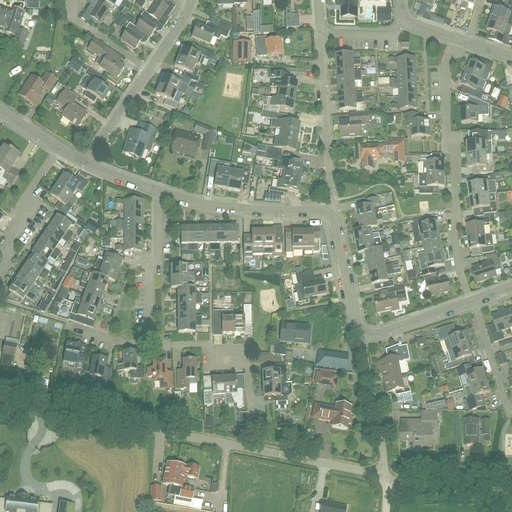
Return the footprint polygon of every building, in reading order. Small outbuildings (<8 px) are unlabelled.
[(26,0),(26,9),(39,9),(39,3),(47,4),(46,0),(26,0)] [(99,24),(108,10),(109,9),(94,0),(90,0),(89,3),(90,4),(81,18),(86,21),(89,17),(99,24)] [(115,5),(118,0),(126,0),(132,4),(133,3),(127,0),(94,0),(109,9),(108,10),(112,12),(116,6),(115,5)] [(157,0),(148,14),(147,15),(164,26),(167,21),(166,20),(175,6),(170,3),(167,7),(157,0)] [(356,0),(335,0),(336,6),(342,6),(341,18),(355,18),(356,7),(357,7),(356,0)] [(440,0),(429,0),(427,5),(426,9),(428,10),(430,6),(432,6),(434,0),(440,2),(440,0)] [(475,0),(463,0),(463,3),(461,9),(466,10),(468,4),(474,6),(475,0)] [(511,2),(509,2),(506,12),(495,8),(491,20),(511,27),(506,25),(510,14),(511,14),(511,2)] [(0,27),(7,30),(5,34),(15,37),(13,43),(23,47),(28,33),(18,30),(20,25),(24,13),(14,9),(13,13),(0,8),(0,27)] [(286,22),(299,22),(299,15),(291,15),(291,9),(285,9),(286,22)] [(147,15),(148,14),(144,12),(140,17),(142,18),(135,28),(149,38),(156,28),(161,31),(164,26),(147,15)] [(487,31),(489,31),(486,39),(507,46),(511,48),(511,47),(511,38),(508,38),(511,27),(491,20),(487,31)] [(220,21),(217,27),(229,32),(232,26),(220,21)] [(135,28),(129,23),(125,28),(127,30),(120,40),(135,50),(141,40),(146,43),(149,38),(135,28)] [(226,39),(229,32),(217,27),(210,24),(207,30),(196,26),(191,38),(209,45),(212,38),(219,40),(220,37),(226,39)] [(267,56),(281,55),(280,39),(265,40),(265,39),(260,39),(260,36),(248,37),(249,51),(255,50),(254,48),(265,47),(265,48),(267,48),(267,56)] [(112,60),(116,55),(106,48),(94,40),(88,49),(99,57),(105,60),(100,67),(116,78),(123,68),(112,60)] [(200,67),(207,52),(195,47),(193,53),(182,48),(178,58),(195,65),(200,67)] [(336,55),(337,67),(354,66),(360,66),(360,60),(353,61),(353,54),(336,55)] [(198,72),(193,70),(195,65),(178,58),(174,67),(185,71),(183,77),(190,81),(197,83),(200,77),(197,76),(198,72)] [(397,63),(398,71),(416,71),(416,58),(397,59),(389,59),(389,64),(397,63)] [(72,59),(70,62),(69,63),(72,64),(71,66),(79,71),(82,65),(72,59)] [(471,63),(469,67),(467,67),(465,67),(464,71),(465,73),(467,74),(466,75),(487,83),(487,82),(481,80),(484,73),(490,75),(493,65),(481,61),(479,66),(471,63)] [(354,72),(354,66),(337,67),(337,78),(361,77),(361,72),(354,72)] [(86,82),(91,85),(83,96),(83,97),(93,103),(97,98),(102,102),(106,96),(110,91),(99,84),(103,79),(90,70),(86,76),(89,78),(86,82)] [(417,84),(416,71),(398,71),(398,80),(390,80),(390,85),(417,84)] [(267,79),(271,79),(270,88),(273,88),(273,89),(278,89),(295,92),(297,83),(281,80),(282,75),(268,72),(267,79)] [(48,93),(56,81),(45,74),(39,83),(31,78),(19,96),(19,97),(32,105),(38,96),(42,89),(48,93)] [(176,93),(184,96),(190,81),(183,77),(176,75),(173,81),(163,76),(162,77),(160,77),(157,84),(159,85),(159,86),(176,93)] [(484,90),(487,83),(466,75),(462,86),(470,89),(467,95),(471,96),(482,101),(484,96),(484,95),(482,94),(484,90)] [(361,81),(361,77),(337,78),(338,89),(355,88),(355,82),(361,81)] [(417,96),(417,84),(390,85),(390,90),(398,89),(399,96),(417,96)] [(172,102),(175,96),(176,93),(159,86),(155,95),(158,96),(166,100),(163,105),(175,110),(177,104),(172,102)] [(355,94),(355,88),(338,89),(338,96),(338,100),(363,98),(363,96),(363,94),(355,94)] [(294,96),(295,92),(278,89),(276,96),(276,99),(276,100),(293,103),(294,96)] [(75,99),(72,96),(64,91),(61,96),(56,102),(67,110),(62,117),(77,128),(86,115),(71,105),(75,99)] [(418,109),(417,96),(399,96),(399,105),(391,106),(391,110),(400,110),(418,109)] [(292,111),(293,103),(276,100),(276,99),(272,99),(267,98),(266,106),(263,106),(262,112),(275,114),(276,108),(292,111)] [(363,104),(363,103),(368,103),(371,103),(370,98),(368,98),(363,98),(338,100),(339,111),(356,110),(356,104),(363,104)] [(478,116),(489,116),(489,106),(475,100),(471,110),(461,110),(462,124),(478,124),(478,116)] [(186,114),(188,108),(182,105),(179,111),(186,114)] [(299,125),(278,121),(274,120),(275,114),(262,112),(261,118),(272,120),(270,128),(277,129),(281,130),(281,129),(298,132),(299,125)] [(361,125),(369,125),(368,114),(355,115),(355,121),(340,122),(340,138),(362,137),(361,125)] [(411,137),(431,137),(430,122),(418,122),(418,115),(405,116),(406,127),(411,127),(411,137)] [(147,142),(152,144),(157,131),(145,126),(141,124),(139,130),(142,132),(141,135),(131,131),(128,139),(129,139),(123,153),(140,159),(147,142)] [(206,141),(211,142),(213,131),(203,127),(201,132),(207,134),(206,141)] [(296,144),(298,132),(281,129),(281,130),(279,141),(296,144)] [(195,157),(200,137),(176,132),(171,151),(195,157)] [(492,132),(479,133),(479,132),(469,132),(469,143),(467,143),(467,156),(487,155),(492,155),(492,132)] [(294,152),(296,144),(279,141),(275,140),(273,148),(266,147),(265,153),(278,155),(279,149),(294,152)] [(379,153),(388,153),(394,153),(394,164),(404,163),(403,143),(384,144),(384,146),(379,147),(379,146),(362,147),(362,160),(363,160),(363,169),(373,169),(373,160),(379,160),(379,153)] [(19,175),(10,169),(18,156),(9,150),(8,151),(3,148),(0,152),(0,170),(1,171),(0,172),(0,187),(2,189),(6,183),(9,185),(7,188),(10,190),(19,175)] [(277,161),(278,155),(265,153),(264,159),(277,161)] [(432,163),(432,157),(421,157),(421,155),(406,155),(406,161),(420,162),(420,163),(423,164),(423,175),(419,175),(423,175),(428,175),(444,175),(444,163),(432,163)] [(487,155),(467,156),(468,168),(480,168),(480,174),(493,174),(493,155),(492,155),(487,155)] [(226,190),(229,171),(223,170),(225,163),(211,161),(208,175),(215,176),(213,188),(226,190)] [(279,171),(283,172),(284,171),(301,174),(302,166),(281,162),(279,171)] [(238,173),(229,171),(226,190),(239,192),(241,181),(248,182),(250,168),(239,166),(238,173)] [(252,177),(260,178),(262,167),(254,166),(252,177)] [(299,185),(301,174),(284,171),(283,172),(282,182),(299,185)] [(494,176),(479,178),(480,184),(469,185),(470,198),(489,195),(487,182),(511,179),(510,172),(494,174),(494,176)] [(64,175),(57,186),(77,200),(72,196),(76,190),(82,193),(89,183),(78,175),(74,182),(64,175)] [(432,188),(444,188),(444,175),(428,175),(423,175),(419,175),(419,188),(419,191),(415,191),(415,196),(419,196),(419,195),(432,194),(432,188)] [(297,193),(299,185),(282,182),(278,181),(276,189),(268,188),(267,194),(284,197),(286,195),(287,191),(297,193)] [(66,216),(77,200),(57,186),(50,196),(59,202),(55,209),(66,216)] [(489,196),(489,195),(470,198),(472,210),(483,209),(484,215),(497,213),(495,195),(489,196)] [(356,209),(359,220),(388,215),(386,208),(374,211),(373,206),(380,205),(378,199),(365,201),(366,207),(356,209)] [(124,204),(124,213),(142,213),(142,200),(124,200),(116,200),(116,204),(124,204)] [(142,226),(142,213),(124,213),(124,221),(115,221),(115,225),(142,226)] [(496,216),(498,223),(505,221),(503,214),(496,216)] [(67,231),(71,226),(74,225),(76,223),(64,215),(61,219),(56,216),(50,225),(70,239),(73,235),(67,231)] [(376,222),(383,220),(388,219),(388,215),(359,220),(361,231),(371,229),(378,228),(376,222)] [(467,227),(469,238),(485,236),(484,224),(490,223),(490,218),(478,219),(479,225),(467,227)] [(414,221),(415,227),(413,227),(414,233),(410,234),(410,239),(415,238),(415,239),(438,234),(436,223),(426,225),(425,219),(414,221)] [(94,234),(97,228),(89,223),(85,228),(94,234)] [(70,239),(50,225),(44,234),(58,244),(61,240),(67,243),(70,239)] [(142,238),(142,226),(115,225),(115,230),(124,230),(124,238),(142,238)] [(192,251),(192,227),(180,227),(180,244),(187,244),(187,251),(192,251)] [(203,244),(203,227),(192,227),(192,251),(197,251),(197,244),(203,244)] [(214,251),(214,227),(203,227),(203,244),(209,244),(209,251),(214,251)] [(225,244),(225,227),(214,227),(214,251),(219,251),(219,244),(225,244)] [(237,227),(225,227),(225,244),(225,251),(230,251),(230,244),(237,244),(237,227)] [(312,232),(301,232),(302,251),(312,251),(312,253),(320,253),(319,229),(312,229),(312,232)] [(383,233),(379,234),(372,235),(371,229),(361,231),(354,232),(356,244),(380,239),(379,239),(384,238),(383,233)] [(302,251),(301,232),(292,232),(292,230),(285,230),(285,253),(292,253),(292,251),(302,251)] [(262,255),(262,231),(251,231),(251,238),(245,238),(245,251),(245,258),(252,258),(252,255),(262,255)] [(282,258),(282,238),(273,238),(273,231),(262,231),(262,255),(273,255),(273,258),(282,258)] [(60,253),(54,249),(58,244),(44,234),(37,244),(57,257),(60,253)] [(441,245),(438,234),(415,239),(416,244),(423,242),(424,248),(441,245)] [(398,235),(390,236),(392,247),(400,246),(398,235)] [(486,248),(485,236),(469,238),(470,250),(482,249),(482,254),(494,253),(494,247),(486,248)] [(142,252),(142,238),(124,238),(124,246),(115,246),(115,251),(124,251),(124,252),(142,252)] [(382,249),(380,244),(380,239),(356,244),(358,255),(366,253),(375,251),(382,249)] [(76,253),(80,246),(75,243),(71,250),(76,253)] [(54,261),(57,257),(37,244),(31,253),(33,255),(33,254),(46,263),(46,262),(49,258),(54,261)] [(443,256),(441,245),(424,248),(425,254),(411,257),(412,262),(420,260),(443,256)] [(389,248),(382,249),(375,251),(366,253),(368,264),(384,261),(383,254),(390,253),(389,248)] [(121,261),(109,257),(110,252),(105,251),(103,255),(105,256),(103,261),(97,259),(95,264),(118,272),(121,261)] [(192,261),(192,257),(192,252),(181,252),(181,262),(192,261)] [(71,253),(66,260),(71,264),(75,256),(71,253)] [(48,263),(46,262),(46,263),(33,254),(33,255),(27,263),(47,277),(49,273),(44,269),(48,263)] [(495,272),(502,270),(497,255),(486,257),(488,263),(473,269),(478,284),(497,277),(495,272)] [(445,267),(443,256),(420,260),(421,266),(427,264),(428,270),(421,271),(423,277),(436,275),(435,268),(445,267)] [(397,264),(385,266),(384,261),(368,264),(370,274),(398,269),(397,264)] [(47,277),(27,263),(21,272),(35,282),(38,277),(43,281),(47,277)] [(66,273),(70,266),(65,263),(61,270),(66,273)] [(114,283),(118,272),(95,264),(94,269),(100,271),(98,276),(98,277),(107,280),(114,283)] [(170,266),(170,277),(194,277),(194,272),(187,272),(187,266),(170,266)] [(72,279),(78,269),(73,268),(68,277),(72,279)] [(388,282),(387,276),(401,274),(400,269),(398,269),(370,274),(372,286),(379,284),(380,290),(393,287),(394,287),(393,281),(392,282),(388,282)] [(407,272),(408,280),(416,279),(415,270),(407,272)] [(31,287),(35,282),(21,272),(14,282),(34,295),(37,291),(31,287)] [(313,272),(302,274),(297,275),(296,276),(296,280),(298,286),(296,287),(299,303),(308,301),(308,298),(326,294),(323,281),(323,282),(322,278),(315,279),(313,272)] [(104,291),(107,280),(98,277),(98,276),(92,274),(90,280),(83,278),(81,283),(104,291)] [(194,282),(194,277),(170,277),(170,289),(177,289),(187,288),(187,282),(194,282)] [(430,296),(450,292),(448,280),(438,282),(437,277),(425,279),(426,289),(429,289),(430,296)] [(34,295),(14,282),(8,291),(10,293),(5,301),(19,305),(22,301),(26,295),(31,299),(34,295)] [(100,301),(104,291),(81,283),(80,287),(86,289),(84,295),(100,301)] [(194,288),(187,288),(177,289),(177,299),(208,299),(208,294),(201,294),(194,294),(194,288)] [(404,288),(390,291),(391,297),(375,300),(378,314),(399,309),(397,300),(406,298),(404,288)] [(97,311),(100,301),(84,295),(82,301),(75,299),(74,303),(97,311)] [(201,304),(201,300),(208,300),(208,299),(177,299),(177,310),(194,310),(194,304),(201,304)] [(16,309),(0,303),(0,308),(14,313),(16,309)] [(44,313),(49,305),(45,303),(40,311),(44,313)] [(93,322),(97,311),(74,303),(68,320),(84,326),(86,319),(93,322)] [(251,306),(243,306),(243,311),(240,311),(238,313),(232,313),(232,312),(233,334),(244,334),(244,326),(251,326),(251,306)] [(510,329),(504,311),(503,309),(499,311),(499,313),(492,316),(495,325),(489,327),(494,343),(505,340),(502,331),(510,329)] [(194,316),(194,310),(177,310),(177,322),(209,322),(209,321),(201,321),(201,316),(194,316)] [(233,334),(232,312),(215,312),(215,326),(221,326),(221,334),(233,334)] [(194,327),(201,327),(209,327),(209,322),(177,322),(177,333),(194,333),(194,327)] [(306,343),(308,326),(281,324),(280,341),(306,343)] [(469,345),(466,334),(454,337),(451,328),(437,333),(440,342),(445,341),(448,351),(469,345)] [(502,353),(511,349),(511,340),(499,345),(502,353)] [(0,381),(1,381),(0,387),(9,389),(11,382),(15,383),(17,374),(13,373),(13,371),(9,370),(12,357),(14,357),(16,346),(5,343),(2,355),(3,355),(0,367),(0,381)] [(82,370),(84,357),(78,356),(80,346),(67,344),(63,362),(76,365),(75,369),(82,370)] [(267,356),(280,359),(282,347),(269,344),(267,356)] [(473,357),(469,345),(446,352),(449,364),(446,365),(447,371),(451,369),(463,366),(461,360),(473,357)] [(381,362),(384,379),(401,375),(399,363),(410,361),(407,346),(396,349),(395,347),(386,350),(389,361),(381,362)] [(135,353),(123,353),(123,366),(116,366),(116,371),(123,371),(130,371),(130,379),(131,379),(137,379),(142,379),(142,366),(136,367),(135,353)] [(507,364),(504,353),(496,355),(500,366),(507,364)] [(318,354),(317,366),(336,368),(345,370),(346,358),(338,357),(318,354)] [(26,358),(24,367),(31,368),(33,359),(26,358)] [(107,388),(110,373),(104,372),(106,360),(93,358),(90,376),(97,378),(96,386),(107,388)] [(188,379),(196,379),(195,360),(182,361),(183,374),(176,374),(177,390),(188,389),(188,379)] [(160,389),(172,388),(171,373),(166,374),(165,362),(153,362),(153,369),(147,369),(147,378),(151,377),(151,379),(153,379),(153,383),(159,383),(160,389)] [(262,372),(263,385),(280,384),(287,383),(286,365),(274,365),(274,371),(262,372)] [(483,370),(476,372),(475,369),(475,368),(473,367),(472,367),(467,368),(467,369),(458,371),(460,377),(468,375),(469,378),(467,381),(468,385),(471,386),(464,388),(487,381),(483,370)] [(328,380),(335,381),(336,375),(319,372),(316,384),(327,386),(328,380)] [(413,402),(410,388),(404,389),(401,375),(384,379),(387,393),(395,392),(396,396),(395,396),(397,402),(413,402)] [(235,378),(223,379),(224,395),(235,395),(236,409),(242,408),(241,390),(236,390),(235,378)] [(224,395),(223,379),(211,379),(212,391),(205,391),(206,407),(213,406),(212,396),(224,395)] [(486,407),(483,395),(490,393),(487,381),(464,388),(467,399),(470,411),(486,407)] [(291,383),(280,384),(263,385),(263,397),(275,396),(275,402),(288,401),(287,397),(289,396),(292,393),(291,383)] [(437,385),(439,394),(446,392),(444,384),(437,385)] [(433,406),(435,411),(448,411),(444,401),(436,403),(437,405),(433,406)] [(336,405),(336,409),(321,406),(319,419),(333,422),(332,427),(347,430),(347,425),(350,425),(351,416),(349,416),(351,407),(336,405)] [(431,427),(438,427),(437,413),(422,413),(423,421),(401,422),(402,442),(415,442),(416,447),(432,447),(431,427)] [(479,420),(464,421),(465,446),(479,446),(479,436),(490,436),(490,420),(482,420),(482,432),(479,432),(479,420)] [(172,486),(175,465),(166,463),(162,485),(169,486),(167,495),(175,496),(176,487),(172,486)] [(181,488),(184,476),(186,476),(185,477),(196,479),(198,468),(187,466),(187,468),(185,468),(185,467),(175,465),(172,486),(176,487),(175,496),(173,505),(191,508),(194,490),(181,488)] [(151,501),(161,502),(161,487),(151,487),(151,501)] [(0,511),(51,511),(52,506),(53,506),(37,504),(38,501),(28,500),(28,498),(17,497),(17,499),(7,497),(6,500),(0,499),(0,511)] [(344,511),(346,508),(322,503),(320,511),(344,511)]
